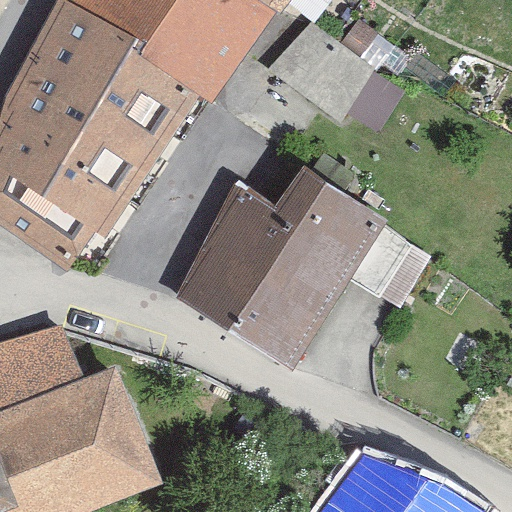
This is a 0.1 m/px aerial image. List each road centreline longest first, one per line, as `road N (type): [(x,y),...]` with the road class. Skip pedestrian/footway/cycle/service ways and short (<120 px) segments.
road 1 (residential): [(0,285),(198,342),(511,498)]
road 2 (unknown): [(282,511),(368,421)]
